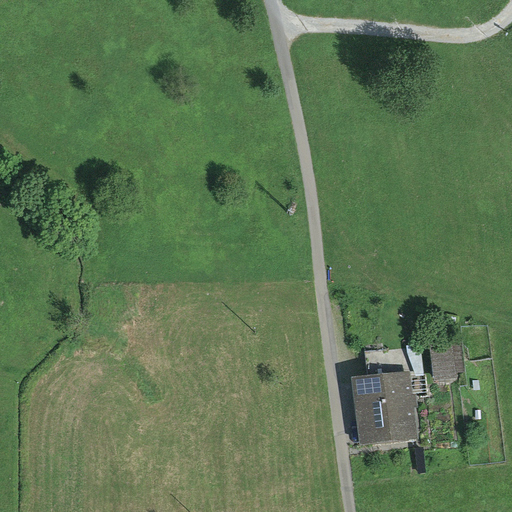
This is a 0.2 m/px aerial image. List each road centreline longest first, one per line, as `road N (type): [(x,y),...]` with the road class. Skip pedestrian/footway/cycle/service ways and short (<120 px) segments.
road 1 (residential): [(351,511),(307,170),(271,0)]
road 2 (track): [(276,20),(452,36),(496,24),(511,4)]
